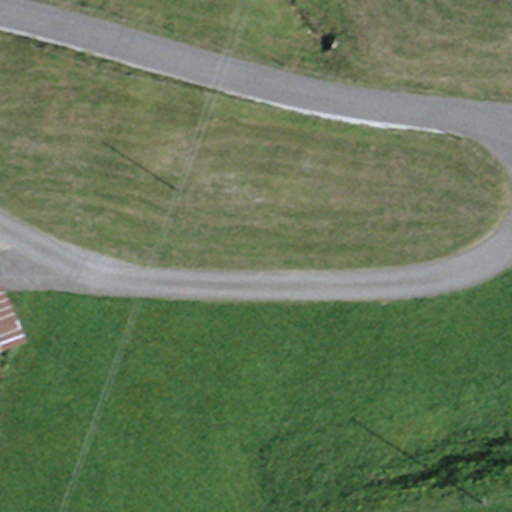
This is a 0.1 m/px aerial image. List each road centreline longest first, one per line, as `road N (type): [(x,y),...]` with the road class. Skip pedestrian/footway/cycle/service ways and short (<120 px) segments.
road 1 (track): [(511,238),(452,276),(302,288),(91,275),(0,230)]
road 2 (tertiary): [(511,123),(250,80),(0,11)]
